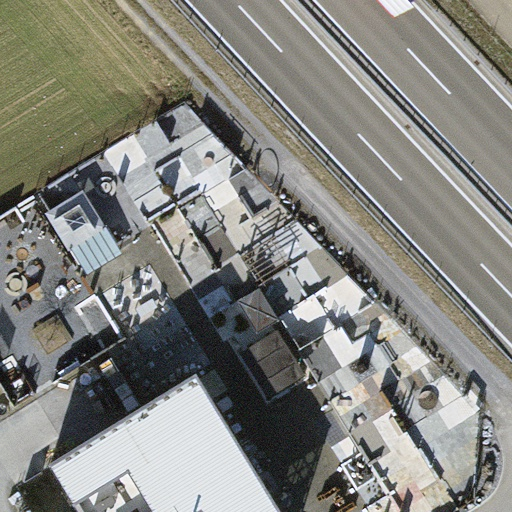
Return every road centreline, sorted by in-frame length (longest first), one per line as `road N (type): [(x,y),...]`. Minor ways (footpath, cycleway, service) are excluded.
road 1 (track): [(130,0),(511,406)]
road 2 (trunk): [(236,0),(511,292)]
road 3 (trunk): [(511,154),(367,0)]
